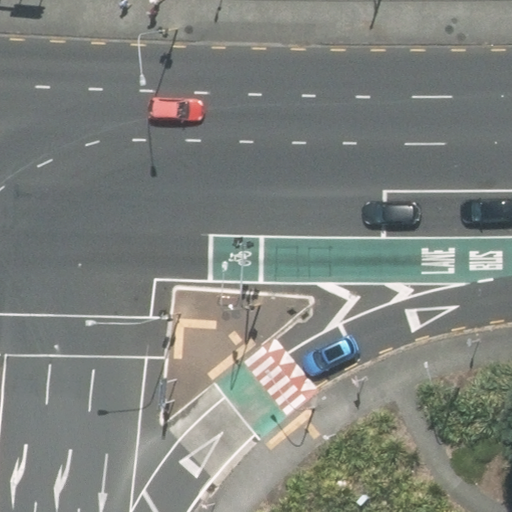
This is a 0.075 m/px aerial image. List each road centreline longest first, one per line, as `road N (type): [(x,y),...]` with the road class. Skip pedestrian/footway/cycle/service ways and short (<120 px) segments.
road 1 (primary): [(511,198),(74,198)]
road 2 (primary): [(511,293),(347,343),(266,394),(145,511)]
road 3 (primary): [(78,96),(511,88)]
road 4 (primary): [(74,198),(49,511)]
